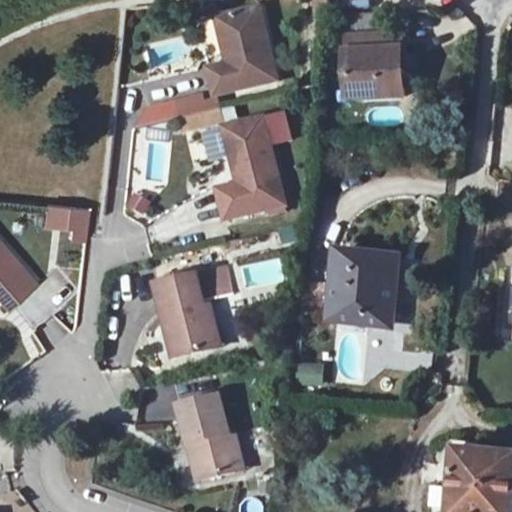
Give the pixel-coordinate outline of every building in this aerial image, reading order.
[(328,13),(327,0),(312,0),(313,14),(328,13)] [(263,7),(226,16),(237,62),(232,63),(212,68),(218,94),(280,79),(263,7)] [(221,17),(232,63),(237,62),(226,16),(221,17)] [(413,92),(407,34),(355,39),(361,97),(413,92)] [(270,117),(277,143),(301,137),(294,111),(270,117)] [(243,156),(238,157),(245,183),(223,188),(231,218),(291,204),(270,117),(240,125),(245,147),(241,148),(243,156)] [(231,127),(238,157),(243,156),(241,148),(245,147),(240,125),(231,127)] [(133,204),(145,212),(152,202),(139,194),(133,204)] [(91,209),(49,205),(48,222),(74,226),(72,237),(87,238),(91,209)] [(0,292),(12,308),(39,285),(0,238),(0,292)] [(406,307),(412,258),(347,252),(338,321),(396,327),(398,306),(406,307)] [(169,359),(196,352),(207,336),(200,310),(198,299),(226,292),(220,268),(150,284),(169,359)] [(207,336),(196,352),(216,348),(206,309),(200,310),(207,336)] [(322,386),(323,365),(300,364),(299,385),(322,386)] [(203,481),(239,473),(235,453),(244,451),(232,396),(186,407),(203,481)] [(463,511),(470,511),(476,448),(469,447),(463,511)] [(511,511),(511,450),(476,448),(470,511),(511,511)] [(235,453),(239,473),(249,471),(244,451),(235,453)]
